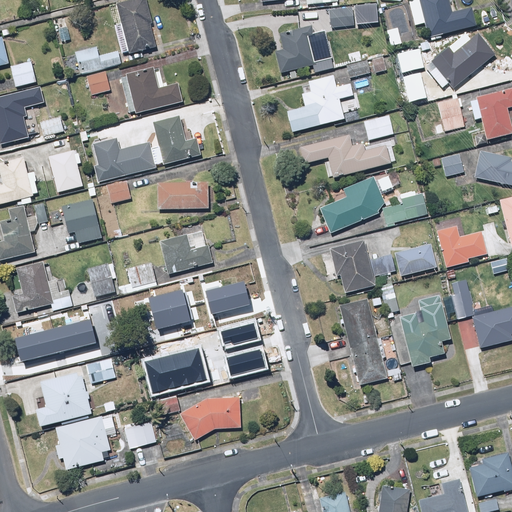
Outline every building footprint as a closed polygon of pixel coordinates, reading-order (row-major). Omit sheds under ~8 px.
[(144,0),(135,0),(114,5),(125,58),(156,51),(144,0)] [(416,0),(408,3),(415,28),(424,26),(428,39),(475,26),(471,10),(452,15),(447,0),(416,0)] [(353,27),(350,8),(327,11),(330,30),(353,27)] [(314,67),(308,40),(313,39),(311,27),(278,33),(282,52),(275,53),(279,74),(314,67)] [(67,28),(56,31),(60,43),(70,40),(67,28)] [(397,29),(385,32),(390,48),(402,45),(397,29)] [(469,39),(464,34),(429,64),(453,91),(495,56),(476,34),(469,39)] [(79,76),(121,65),(117,52),(97,58),(95,48),(73,53),(79,76)] [(382,58),(370,61),(373,75),(385,72),(382,58)] [(367,62),(344,68),(347,80),(370,74),(367,62)] [(33,64),(10,68),(13,88),(37,84),(33,64)] [(159,68),(124,77),(134,115),(182,103),(178,87),(164,90),(159,68)] [(110,92),(104,72),(84,77),(90,97),(110,92)] [(336,89),(333,78),(299,87),(305,108),(285,113),(291,135),(344,121),(339,101),(351,98),(348,86),(336,89)] [(429,99),(425,83),(403,89),(407,104),(429,99)] [(40,88),(0,97),(0,142),(28,137),(21,108),(44,103),(40,88)] [(480,119),(485,142),(511,136),(506,109),(511,107),(511,91),(475,99),(476,102),(468,104),(472,121),(480,119)] [(463,127),(457,101),(437,105),(441,124),(434,126),(436,133),(463,127)] [(394,135),(389,116),(362,124),(367,143),(394,135)] [(62,133),(59,118),(37,123),(41,138),(62,133)] [(162,163),(162,166),(199,157),(195,140),(185,142),(179,119),(151,125),(153,133),(146,135),(149,148),(123,154),(120,141),(96,147),(103,177),(162,163)] [(351,146),(348,135),(298,148),(303,166),(327,160),(332,180),(389,166),(384,147),(362,153),(360,144),(351,146)] [(73,152),(46,160),(56,194),(83,187),(73,152)] [(511,160),(478,153),(473,178),(511,186),(511,164),(511,160)] [(460,155),(431,161),(432,169),(441,167),(443,179),(464,174),(460,155)] [(0,186),(0,206),(21,201),(22,206),(32,204),(30,195),(38,194),(33,173),(26,175),(23,160),(0,165),(0,178),(2,186),(0,186)] [(318,210),(328,235),(381,215),(379,209),(384,207),(373,178),(341,190),(345,200),(318,210)] [(125,181),(105,188),(111,205),(131,199),(125,181)] [(208,186),(155,184),(154,211),(206,213),(208,186)] [(400,200),(402,205),(382,210),(386,226),(427,216),(422,195),(400,200)] [(511,198),(497,203),(511,252),(511,251),(511,198)] [(44,204),(33,206),(37,225),(47,223),(44,204)] [(94,205),(60,212),(65,236),(74,234),(76,244),(101,240),(94,205)] [(0,262),(33,255),(23,208),(7,211),(9,222),(0,223),(0,239),(1,243),(0,243),(0,262)] [(447,266),(490,258),(485,233),(461,237),(460,227),(440,231),(447,266)] [(201,231),(157,244),(167,276),(212,262),(207,246),(206,246),(201,231)] [(343,298),(374,290),(362,242),(328,251),(336,280),(338,280),(343,298)] [(429,246),(393,255),(399,278),(435,269),(429,246)] [(369,263),(373,277),(394,272),(390,257),(369,263)] [(47,285),(42,264),(15,270),(21,295),(9,298),(13,315),(49,306),(51,314),(72,309),(68,291),(60,293),(57,282),(47,285)] [(156,286),(152,265),(127,271),(130,284),(124,285),(122,278),(116,279),(119,295),(156,286)] [(115,294),(107,266),(88,271),(95,299),(115,294)] [(207,290),(213,313),(249,304),(244,281),(207,290)] [(148,298),(156,329),(191,321),(184,290),(148,298)] [(456,321),(470,317),(478,349),(511,342),(510,337),(511,336),(511,308),(491,313),(490,307),(472,311),(468,292),(450,296),(456,321)] [(419,316),(398,321),(408,370),(429,366),(428,362),(442,358),(440,347),(450,345),(439,296),(416,301),(419,316)] [(385,379),(380,361),(384,360),(380,346),(376,347),(364,301),(337,309),(357,386),(385,379)] [(22,363),(97,344),(91,318),(15,337),(22,363)] [(221,331),(224,345),(257,338),(254,323),(221,331)] [(144,362),(152,393),(207,381),(200,349),(144,362)] [(229,359),(232,374),(265,366),(262,352),(229,359)] [(109,360),(83,367),(88,386),(114,379),(109,360)] [(81,375),(39,385),(45,410),(35,412),(39,429),(91,416),(81,375)] [(180,412),(175,398),(153,406),(157,419),(180,412)] [(239,431),(239,400),(206,400),(178,415),(193,442),(214,431),(239,431)] [(101,419),(100,417),(54,430),(59,447),(53,449),(57,462),(61,460),(65,472),(104,461),(102,454),(109,452),(103,430),(114,427),(111,416),(101,419)] [(154,443),(149,423),(123,430),(129,450),(154,443)] [(511,491),(511,479),(506,454),(465,463),(474,501),(511,491)] [(465,511),(459,481),(440,485),(442,496),(417,501),(419,511),(465,511)] [(406,511),(409,491),(381,487),(376,511),(406,511)] [(318,511),(347,511),(342,493),(315,501),(318,511)] [(495,501),(476,505),(477,511),(494,511),(498,511),(495,501)]
